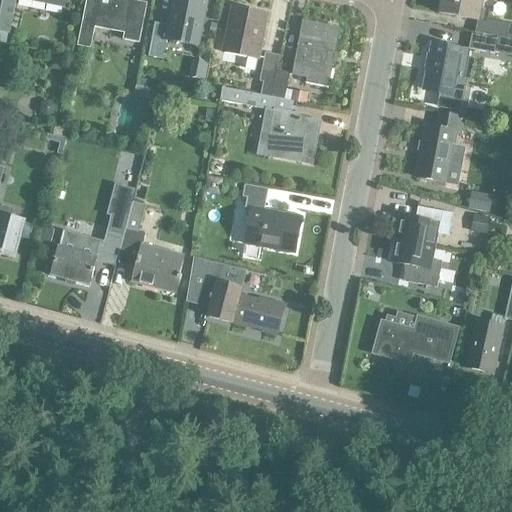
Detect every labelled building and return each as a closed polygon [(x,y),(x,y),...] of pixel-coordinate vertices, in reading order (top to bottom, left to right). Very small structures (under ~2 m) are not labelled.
[(0,32),(9,35),(16,3),(3,0),(2,0),(0,11),(0,32)] [(25,0),(64,8),(65,0),(25,0)] [(88,0),(79,45),(91,47),(95,26),(127,32),(125,39),(140,42),(148,4),(129,0),(128,0),(88,0)] [(155,25),(150,49),(149,57),(163,60),(166,42),(198,48),(206,4),(183,0),(173,0),(168,27),(155,25)] [(481,0),(440,0),(438,14),(478,22),(478,18),(486,19),(488,12),(480,10),(481,0)] [(232,9),(223,54),(246,59),(244,69),(254,71),(256,61),(257,61),(266,16),(232,9)] [(303,23),(293,75),(328,82),(338,29),(303,23)] [(471,31),(468,49),(494,53),(498,37),(471,31)] [(498,37),(494,53),(511,55),(511,39),(507,39),(498,37)] [(462,80),(467,52),(451,49),(431,45),(423,91),(439,93),(437,107),(460,111),(465,80),(462,80)] [(274,84),(276,71),(279,56),(266,54),(260,82),(265,83),(274,84)] [(64,61),(52,58),(51,68),(62,70),(64,61)] [(280,99),(282,100),(286,101),(291,74),(276,71),(274,84),(271,98),(280,99)] [(265,83),(262,96),(271,98),(274,84),(265,83)] [(137,87),(135,95),(148,98),(149,90),(137,87)] [(271,98),(262,96),(223,88),(221,101),(268,110),(259,157),(311,167),(319,124),(299,120),(299,117),(280,113),(282,100),(280,99),(271,98)] [(291,101),(293,102),(306,104),(307,94),(293,92),(291,101)] [(41,112),(47,117),(54,114),(55,107),(49,102),(42,105),(41,112)] [(420,152),(416,176),(446,182),(448,169),(452,170),(454,158),(451,157),(455,131),(461,132),(463,118),(438,113),(435,127),(425,125),(422,143),(419,142),(417,152),(420,152)] [(246,185),(244,198),(248,199),(246,209),(251,210),(244,244),(295,253),(302,218),(266,211),(270,190),(246,185)] [(471,193),(468,209),(489,213),(492,197),(471,193)] [(131,202),(126,220),(117,258),(121,259),(119,264),(136,268),(132,282),(176,294),(181,276),(179,276),(184,257),(142,246),(145,233),(137,231),(144,206),(131,202)] [(0,255),(14,259),(24,221),(13,218),(15,211),(0,206),(0,255)] [(397,217),(393,239),(433,247),(436,234),(447,236),(451,215),(415,208),(413,220),(397,217)] [(113,217),(103,255),(87,251),(86,256),(58,249),(52,276),(91,286),(97,262),(115,266),(117,258),(126,220),(113,217)] [(487,219),(475,217),(472,231),(485,233),(487,219)] [(433,247),(393,239),(388,264),(404,267),(429,271),(431,260),(433,247)] [(233,322),(264,331),(263,333),(277,337),(285,306),(260,300),(259,302),(240,297),(242,290),(218,284),(222,267),(193,259),(187,295),(208,300),(211,303),(208,318),(232,324),(233,322)] [(429,271),(404,267),(401,282),(435,288),(440,262),(431,260),(429,271)] [(381,324),(373,354),(407,363),(410,353),(447,363),(456,330),(417,319),(413,333),(381,324)] [(474,323),(465,369),(491,375),(501,328),(474,323)]
